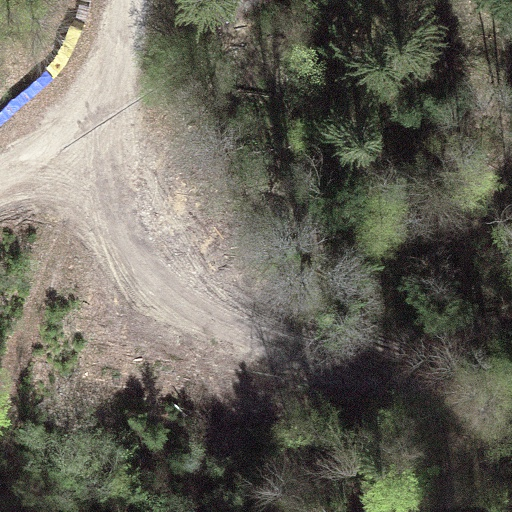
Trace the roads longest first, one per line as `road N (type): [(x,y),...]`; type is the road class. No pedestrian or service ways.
road 1 (track): [(118,0),(96,77),(167,254),(309,367),(511,429)]
road 2 (track): [(0,170),(96,77)]
